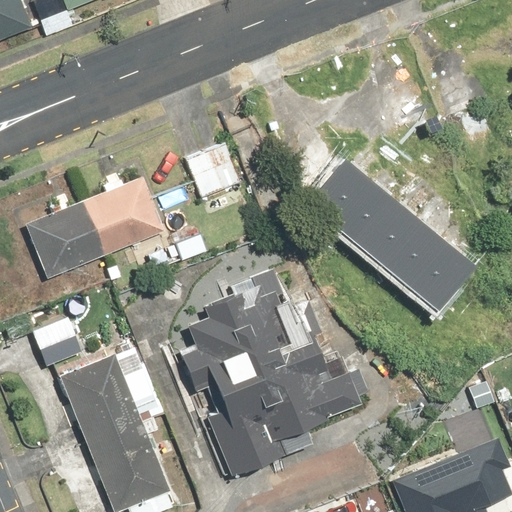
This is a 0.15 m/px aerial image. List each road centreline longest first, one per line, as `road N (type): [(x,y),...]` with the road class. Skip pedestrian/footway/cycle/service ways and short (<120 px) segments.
road 1 (residential): [(321,0),(0,130)]
road 2 (unknown): [(205,511),(153,373)]
